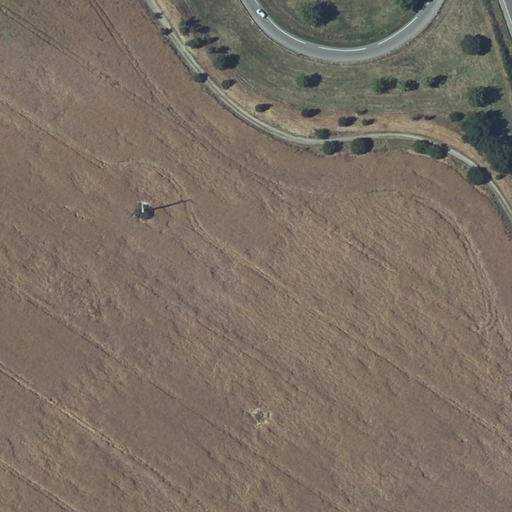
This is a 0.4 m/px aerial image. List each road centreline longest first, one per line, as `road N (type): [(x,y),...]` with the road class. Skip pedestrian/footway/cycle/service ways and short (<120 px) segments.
road 1 (track): [(511,224),(485,175),(439,143),(291,135),(221,98),(155,0)]
road 2 (trunk): [(433,0),(390,43),(310,52),(261,22),(248,0)]
